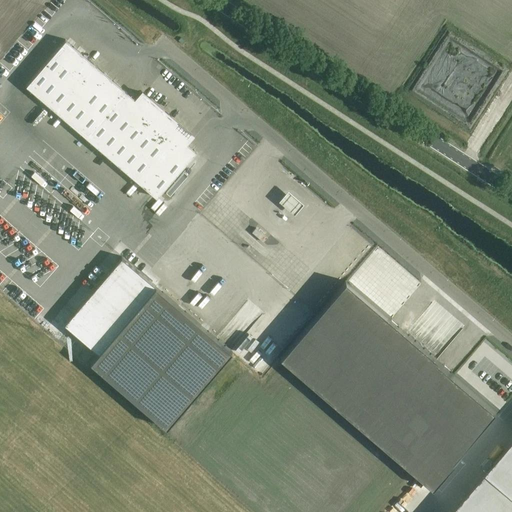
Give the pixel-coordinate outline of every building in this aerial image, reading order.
[(135,100),(65,40),(26,86),(151,193),(156,198),(196,152),(190,147),(185,143),(192,135),(142,93),(135,100)] [(54,184),(59,178),(37,159),(32,165),(54,184)] [(303,202),(289,188),(280,199),(294,212),(303,202)] [(267,238),(255,228),(252,233),(263,243),(267,238)] [(257,339),(409,469),(474,393),(354,290),(375,266),(345,240),(324,264),(322,263),(257,339)] [(96,351),(153,284),(120,255),(62,322),(96,351)] [(164,425),(229,349),(164,293),(153,284),(96,351),(88,360),(164,425)] [(242,323),(241,323),(231,336),(236,339),(255,315),(251,311),(242,323)] [(231,327),(235,330),(242,322),(238,319),(231,327)] [(511,511),(511,440),(450,511),(511,511)]
